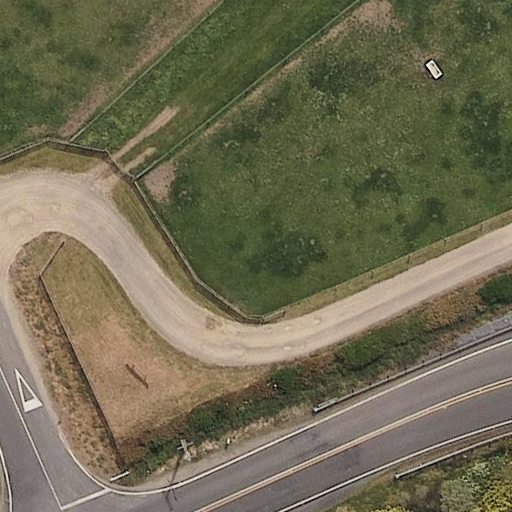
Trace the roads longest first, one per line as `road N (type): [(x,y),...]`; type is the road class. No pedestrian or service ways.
road 1 (secondary): [(194,511),(511,377)]
road 2 (unclassified): [(0,371),(60,511)]
